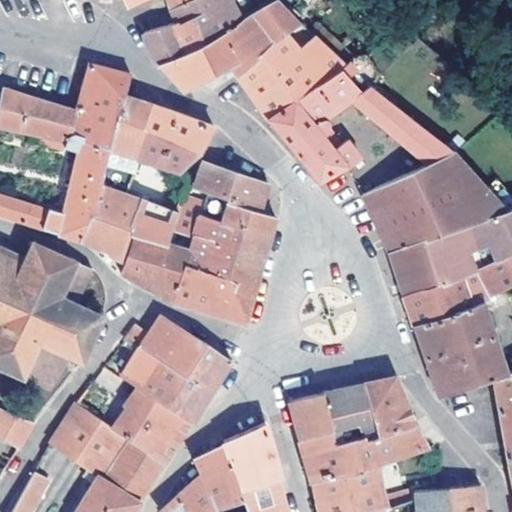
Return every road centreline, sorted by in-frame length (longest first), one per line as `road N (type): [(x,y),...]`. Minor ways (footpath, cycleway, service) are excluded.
road 1 (residential): [(0,36),(128,60),(170,100),(214,116),(276,171),(321,273)]
road 2 (residential): [(127,295),(89,367),(0,497)]
road 3 (residential): [(495,511),(491,481),(436,420),(403,352),(364,338)]
road 4 (residential): [(260,366),(181,456),(145,511)]
road 5 (residential): [(260,366),(237,339),(127,295)]
road 6 (residential): [(260,366),(302,511)]
road 7 (residential): [(127,295),(74,249),(0,223)]
